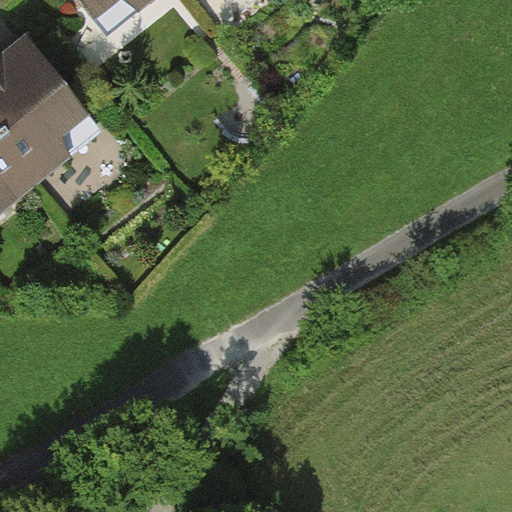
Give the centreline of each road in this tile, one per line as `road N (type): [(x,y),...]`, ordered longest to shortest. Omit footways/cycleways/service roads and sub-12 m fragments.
road 1 (unclassified): [(0,464),(290,285),(511,172)]
road 2 (track): [(153,511),(182,476),(290,285)]
